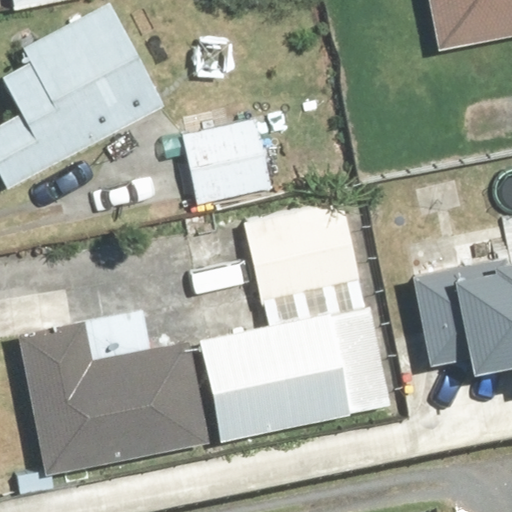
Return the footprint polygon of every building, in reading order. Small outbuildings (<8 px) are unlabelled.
[(158,98),(106,0),(97,0),(19,41),(26,55),(0,68),(0,75),(16,105),(0,113),(0,173),(3,180),(158,98)] [(511,0),(427,0),(436,43),(511,27),(511,0)] [(179,131),(194,199),(265,184),(250,116),(179,131)] [(493,171),(410,185),(423,268),(506,255),(493,171)] [(265,321),(200,333),(219,432),(384,400),(344,193),(244,212),(265,321)] [(81,314),(13,327),(42,472),(206,439),(185,334),(89,353),(81,314)]
